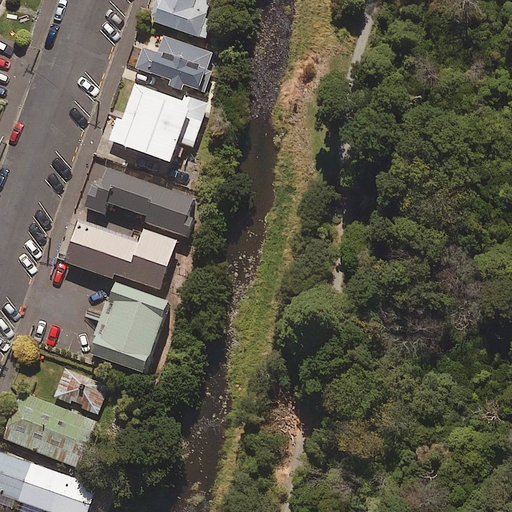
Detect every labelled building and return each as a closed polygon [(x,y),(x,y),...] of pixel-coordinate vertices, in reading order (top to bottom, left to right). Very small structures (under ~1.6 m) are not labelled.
[(170,0),(166,12),(223,31),(231,5),(216,0),(170,0)] [(232,48),(175,29),(160,73),(217,92),(232,48)] [(213,97),(151,76),(129,143),(191,164),(213,97)] [(207,189),(111,157),(98,197),(194,229),(207,189)] [(88,214),(75,253),(181,288),(199,235),(159,222),(154,236),(88,214)] [(190,301),(131,282),(111,341),(170,361),(190,301)] [(109,386),(66,369),(55,396),(99,413),(109,386)] [(98,422),(22,392),(4,438),(79,468),(98,422)] [(0,452),(0,493),(23,502),(20,511),(50,511),(51,511),(54,511),(92,511),(101,486),(0,452)]
